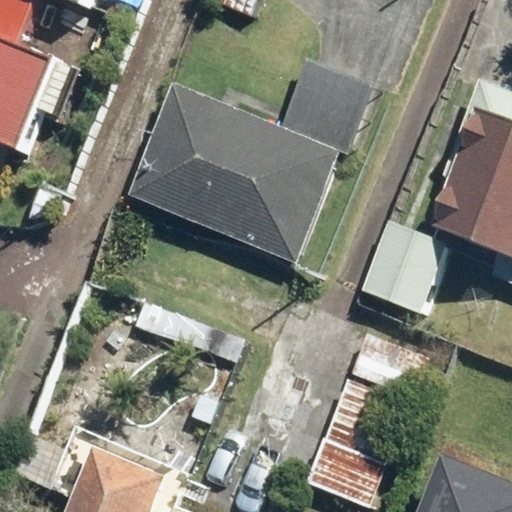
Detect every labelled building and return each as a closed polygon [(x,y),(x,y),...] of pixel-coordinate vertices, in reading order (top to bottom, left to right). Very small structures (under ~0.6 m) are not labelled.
[(56,0),(94,16),(100,0),(56,0)] [(0,146),(38,161),(55,118),(71,124),(90,74),(34,53),(46,22),(0,4),(0,146)] [(383,85),(322,61),(294,129),(186,85),(137,207),(305,275),(383,85)] [(443,237),(510,264),(502,283),(511,286),(511,94),(502,90),(443,237)] [(463,254),(401,225),(370,292),(433,320),(463,254)] [(249,370),(257,342),(149,307),(140,335),(249,370)] [(382,511),(450,349),(388,323),(318,489),(373,511),(382,511)] [(104,454),(80,511),(165,511),(177,484),(104,454)] [(511,511),(511,485),(454,464),(435,511),(511,511)]
